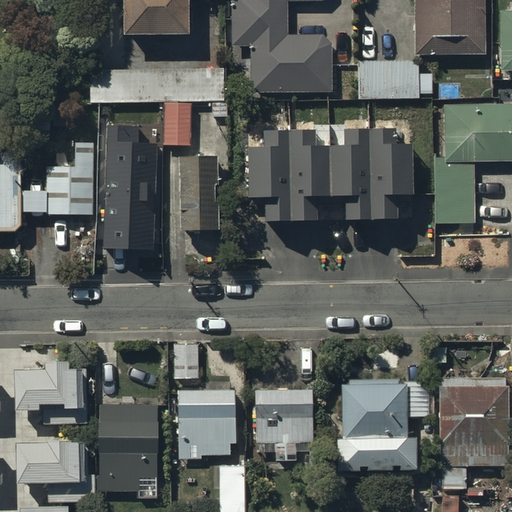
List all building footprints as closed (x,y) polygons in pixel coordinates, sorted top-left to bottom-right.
[(120,0),(121,41),(187,40),(187,0),(120,0)] [(230,0),(231,49),(250,49),(250,93),(331,93),(331,46),(322,37),(286,37),(286,2),(322,3),(324,0),(230,0)] [(413,0),(413,59),(484,59),(484,0),(413,0)] [(511,13),(500,14),(500,73),(511,73),(511,13)] [(418,64),(359,64),(360,96),(369,96),(369,101),(418,101),(418,97),(431,96),(431,77),(418,77),(418,64)] [(190,106),(163,106),(162,148),(189,148),(189,146),(195,146),(195,133),(190,133),(190,106)] [(511,163),(511,106),(443,108),(444,160),(434,160),(434,225),(473,225),(473,163),(511,163)] [(31,109),(31,134),(49,134),(49,108),(31,109)] [(102,247),(152,249),(157,142),(137,141),(138,125),(107,124),(102,247)] [(262,154),(246,155),(246,204),(263,204),(263,228),(315,228),(315,206),(343,206),(343,226),(396,226),(396,204),(410,204),(410,151),(391,151),(391,135),(342,135),(342,152),(313,152),(314,135),(262,135),(262,154)] [(0,236),(15,236),(21,228),(21,209),(46,210),(46,213),(93,214),(94,147),(74,147),(73,171),(46,171),(46,190),(22,190),(22,160),(16,154),(14,157),(0,156),(0,236)] [(190,160),(177,160),(178,235),(216,235),(215,152),(190,152),(190,160)] [(197,346),(172,346),(172,378),(178,378),(178,382),(197,382),(197,346)] [(69,361),(44,362),(45,370),(15,371),(16,410),(43,410),(43,425),(88,424),(87,368),(69,368),(69,361)] [(506,468),(505,380),(438,381),(439,470),(441,470),(442,491),(466,491),(465,469),(506,468)] [(335,445),(336,474),(415,474),(414,440),(405,440),(405,419),(429,419),(428,384),(403,384),(403,389),(397,389),(397,381),(383,381),(383,384),(363,384),(363,381),(348,381),(348,387),(340,387),(340,441),(338,441),(338,445),(335,445)] [(182,395),(177,395),(178,461),(201,461),(201,458),(229,458),(229,446),(235,446),(234,400),(219,401),(219,395),(213,395),(213,392),(182,392),(182,395)] [(312,393),(254,394),(255,455),(274,454),(274,462),(295,462),(295,453),(313,453),(312,393)] [(155,410),(98,409),(98,492),(137,492),(137,499),(155,499),(155,410)] [(85,441),(15,443),(16,483),(48,482),(48,503),(95,501),(94,475),(86,475),(85,441)] [(243,511),(244,467),(219,468),(218,511),(243,511)] [(449,498),(441,498),(440,511),(457,511),(457,501),(449,501),(449,498)]
